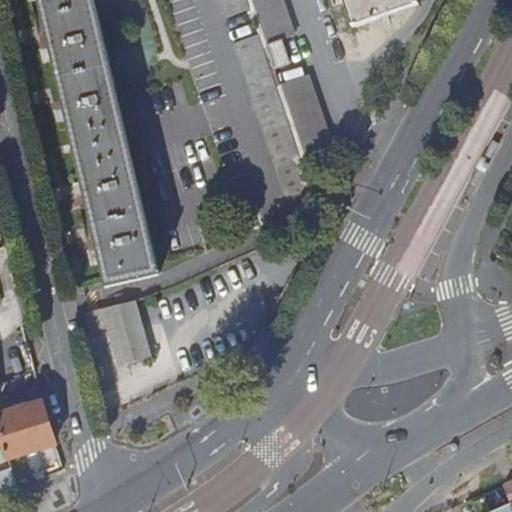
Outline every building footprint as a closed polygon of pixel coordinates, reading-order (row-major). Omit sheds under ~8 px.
[(40,0),(50,41),(64,103),(87,199),(97,242),(108,291),(162,278),(119,98),(96,0),(40,0)] [(220,0),(226,18),(252,9),(248,0),(220,0)] [(261,36),(272,70),(290,64),(283,41),(295,37),(282,0),(248,0),(252,9),(261,36)] [(343,0),(354,29),(357,28),(347,0),(343,0)] [(347,0),(357,28),(416,7),(413,0),(347,0)] [(288,199),(313,191),(303,161),(278,87),(272,70),(261,36),(235,45),(288,199)] [(278,87),(303,161),(334,150),(308,77),(278,87)] [(492,140),(483,156),(491,160),(500,144),(492,140)] [(477,168),(468,185),(476,189),(485,172),(477,168)] [(110,330),(112,338),(122,369),(152,360),(136,304),(85,316),(90,336),(110,330)] [(92,343),(112,338),(110,330),(90,336),(92,343)] [(9,460),(56,444),(43,403),(0,416),(0,415),(0,435),(8,460),(9,460)] [(0,476),(5,495),(19,489),(12,471),(0,474),(0,476)]
